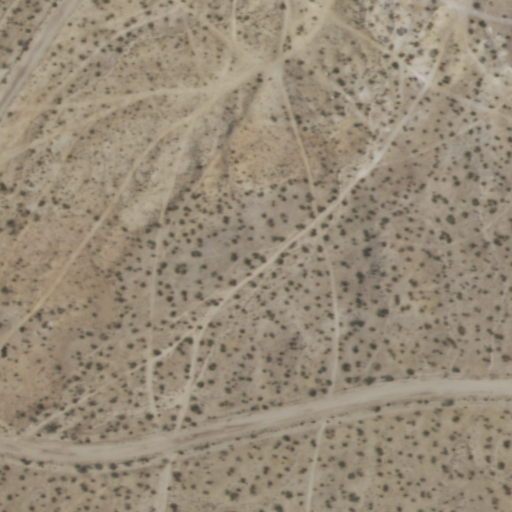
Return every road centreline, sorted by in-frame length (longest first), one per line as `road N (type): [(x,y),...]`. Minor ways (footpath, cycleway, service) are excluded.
road 1 (track): [(0,447),(113,453),(419,391),(511,389)]
road 2 (track): [(0,111),(76,0)]
